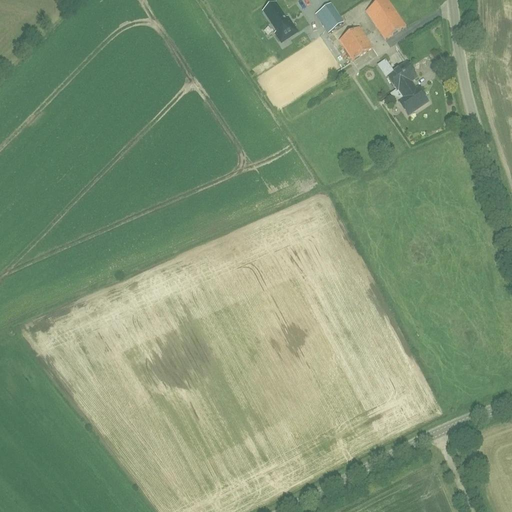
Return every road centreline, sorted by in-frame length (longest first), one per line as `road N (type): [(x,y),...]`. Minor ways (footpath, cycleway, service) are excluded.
road 1 (tertiary): [(291,511),(430,436),(511,405)]
road 2 (unclassified): [(511,230),(455,54),(451,0)]
